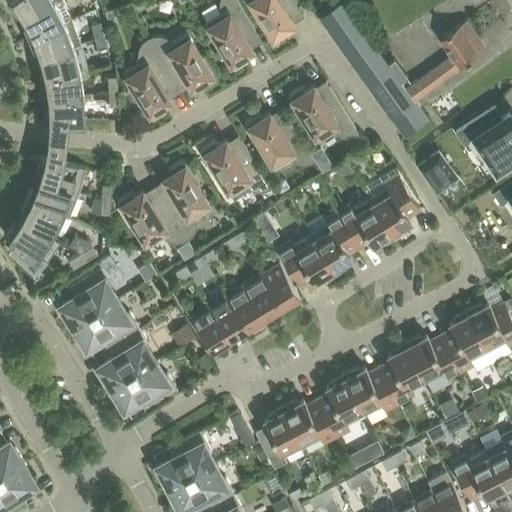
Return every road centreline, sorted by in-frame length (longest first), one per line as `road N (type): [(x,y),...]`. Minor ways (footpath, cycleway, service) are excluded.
road 1 (residential): [(449,228),(350,72),(325,48),(147,146),(0,131)]
road 2 (residential): [(124,447),(223,388),(266,392),(341,351)]
road 3 (residential): [(124,447),(40,323),(0,304)]
road 4 (residential): [(341,351),(326,313),(331,298),(449,228)]
road 5 (residential): [(341,351),(483,279)]
road 6 (residential): [(0,366),(79,494)]
